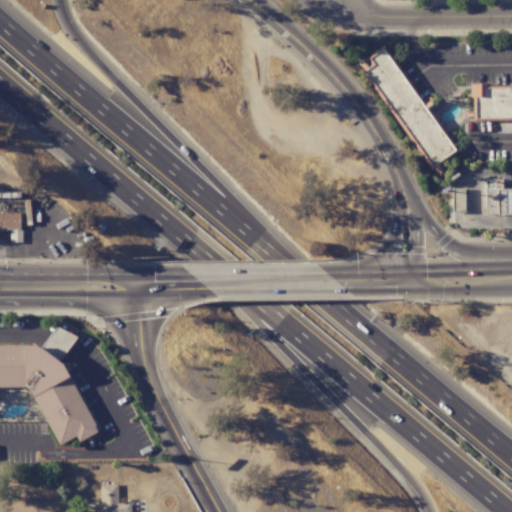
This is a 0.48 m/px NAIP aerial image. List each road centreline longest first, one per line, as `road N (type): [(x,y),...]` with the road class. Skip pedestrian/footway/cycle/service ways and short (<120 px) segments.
road 1 (motorway): [(169,227),(507,511)]
road 2 (motorway): [(330,302),(0,22)]
road 3 (motorway): [(330,302),(80,44),(58,0)]
road 4 (motorway): [(169,227),(416,485),(431,511)]
road 5 (motorway): [(511,455),(330,302)]
road 6 (motorway): [(138,295),(149,381),(219,511)]
road 7 (motorway): [(0,83),(169,227)]
road 8 (residential): [(511,23),(374,25),(331,17),(308,0)]
road 9 (motorway): [(382,146),(343,87),(249,0)]
road 10 (secondary): [(188,274),(38,275)]
road 11 (secondary): [(327,273),(188,274)]
road 12 (secondary): [(0,295),(138,295)]
road 13 (secondary): [(211,294),(345,292)]
road 14 (motorway): [(511,254),(458,251),(410,197)]
